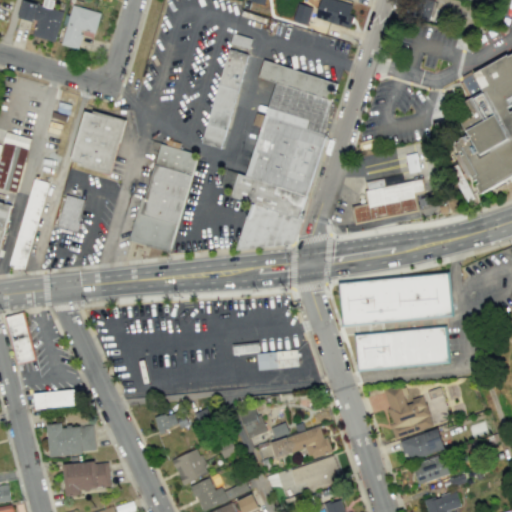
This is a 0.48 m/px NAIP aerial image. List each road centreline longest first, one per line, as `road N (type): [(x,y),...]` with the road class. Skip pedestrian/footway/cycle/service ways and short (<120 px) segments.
road 1 (primary): [(0,300),(309,264),(511,221)]
road 2 (residential): [(309,264),(390,0)]
road 3 (residential): [(386,511),(309,286),(309,264)]
road 4 (residential): [(161,511),(58,292)]
road 5 (residential): [(43,511),(0,345)]
